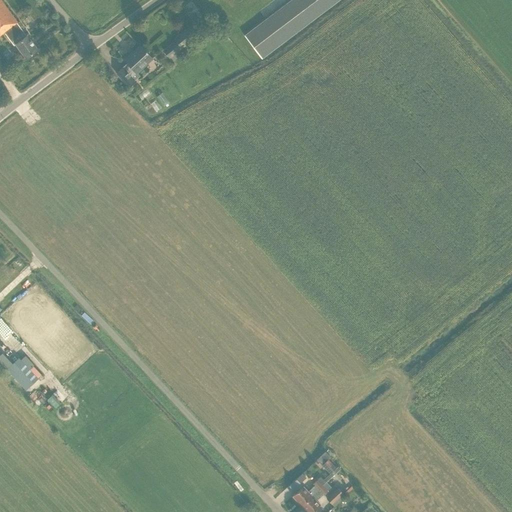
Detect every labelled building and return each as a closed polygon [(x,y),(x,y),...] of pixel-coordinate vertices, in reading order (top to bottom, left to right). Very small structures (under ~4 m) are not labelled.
[(0,0),(0,35),(5,32),(9,37),(15,33),(19,40),(14,43),(25,58),(37,49),(26,35),(25,36),(16,24),(18,22),(0,0)] [(196,12),(203,7),(197,0),(194,0),(189,4),(196,12)] [(337,0),(291,0),(244,35),(261,58),(337,0)] [(192,41),(183,30),(173,38),(174,40),(162,50),(169,59),(192,41)] [(122,68),(117,73),(128,85),(134,80),(130,76),(134,71),(136,73),(152,59),(142,48),(140,45),(124,60),(123,60),(128,66),(124,70),(122,68)] [(148,89),(157,99),(161,95),(153,85),(148,89)] [(141,98),(150,94),(148,89),(139,93),(141,98)] [(0,331),(17,352),(27,343),(8,319),(0,325),(0,331)] [(37,378),(20,361),(9,372),(25,389),(37,378)] [(44,401),(51,395),(42,385),(35,391),(44,401)] [(328,459),(322,464),(330,473),(336,468),(328,459)] [(321,476),(317,479),(322,485),(326,482),(321,476)] [(292,496),(300,505),(322,485),(317,479),(313,484),(314,485),(308,491),(303,486),(292,496)] [(306,511),(312,511),(320,504),(316,500),(322,494),(323,495),(331,487),(326,482),(322,485),(300,505),(306,511)] [(343,494),(337,488),(326,498),(334,507),(344,497),(342,495),(343,494)]
